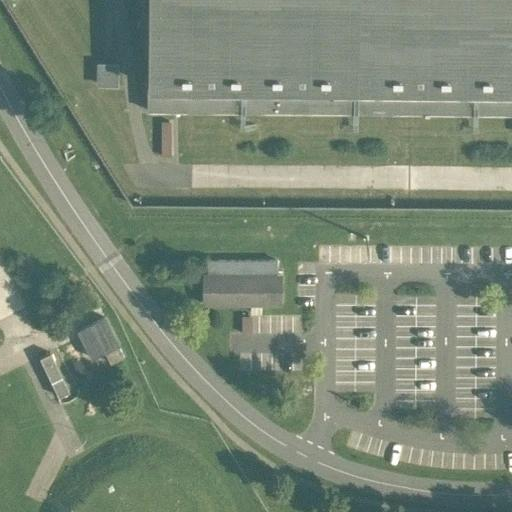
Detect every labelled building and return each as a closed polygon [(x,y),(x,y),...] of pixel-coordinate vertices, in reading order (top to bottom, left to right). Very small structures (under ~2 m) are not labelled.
[(511,0),(152,0),(153,110),(511,107),(511,0)] [(104,62),(96,62),(95,85),(104,85),(117,86),(117,63),(104,62)] [(165,120),(166,153),(175,153),(173,119),(165,120)] [(206,259),(207,273),(276,273),(276,259),(206,259)] [(207,273),(202,273),(202,276),(202,305),(280,305),(280,273),(276,273),(207,273)] [(103,319),(76,332),(90,361),(117,348),(103,319)] [(59,348),(46,352),(58,393),(72,388),(59,348)]
